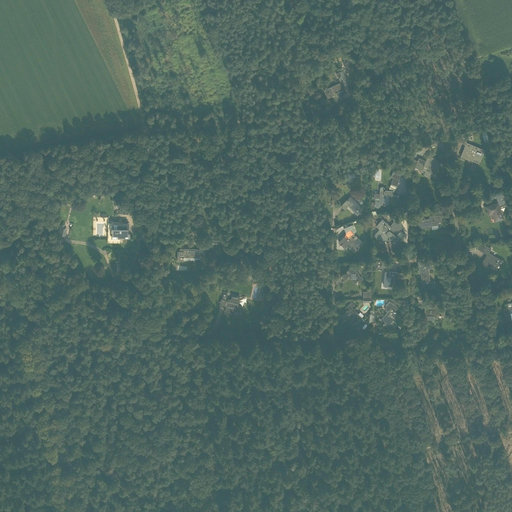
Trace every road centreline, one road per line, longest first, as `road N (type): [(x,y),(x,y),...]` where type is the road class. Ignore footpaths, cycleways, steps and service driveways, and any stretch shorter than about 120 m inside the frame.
road 1 (track): [(374,342),(410,459),(184,511)]
road 2 (unclassified): [(59,463),(74,455),(145,335),(332,338)]
road 3 (track): [(145,335),(161,284),(153,183),(109,0)]
road 4 (tertiary): [(59,463),(31,340),(0,252)]
road 5 (residential): [(480,348),(441,143)]
road 6 (residential): [(414,346),(405,183)]
road 7 (residential): [(332,338),(333,212)]
